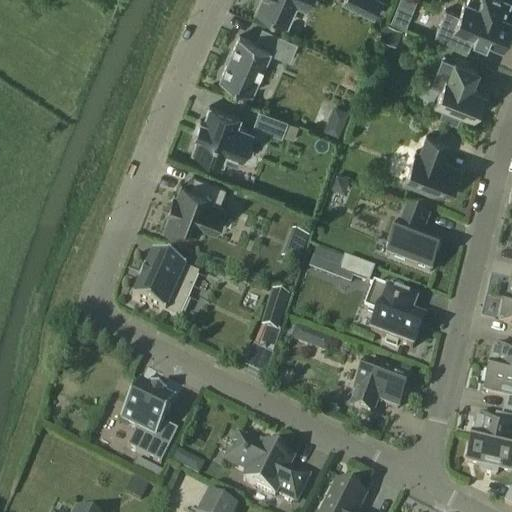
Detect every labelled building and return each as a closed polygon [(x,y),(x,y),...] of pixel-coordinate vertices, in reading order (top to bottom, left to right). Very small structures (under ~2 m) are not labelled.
[(261,0),(257,11),(286,24),(295,3),(306,8),(309,0),(261,0)] [(373,17),(381,1),(378,0),(345,0),(344,3),(373,17)] [(434,37),(468,50),(473,38),(485,43),(486,40),(501,46),(511,21),(502,17),(508,2),(503,0),(479,0),(477,7),(464,2),(458,16),(445,11),(434,37)] [(391,21),(401,25),(405,16),(395,12),(391,21)] [(402,31),(388,25),(384,35),(398,41),(402,31)] [(239,37),(220,80),(250,95),(269,51),(288,60),(295,44),(262,30),(256,44),(239,37)] [(459,114),(472,120),(476,111),(479,113),(485,99),(481,97),(483,94),(470,89),(477,71),(455,62),(453,65),(442,60),(433,85),(442,88),(435,105),(444,109),(441,117),(456,123),(459,114)] [(334,105),(323,130),(338,136),(349,111),(334,105)] [(209,107),(204,122),(200,121),(195,134),(199,135),(193,150),(222,161),(225,153),(241,159),(251,132),(235,126),(239,118),(209,107)] [(259,111),(253,126),(281,137),(287,122),(259,111)] [(455,187),(460,173),(457,172),(459,168),(441,162),(447,145),(426,137),(420,153),(416,152),(404,182),(447,199),(452,186),(455,187)] [(219,207),(226,189),(195,177),(190,190),(181,186),(177,198),(174,197),(168,214),(170,214),(164,229),(168,231),(167,233),(181,239),(182,236),(195,241),(200,227),(215,232),(224,209),(219,207)] [(395,227),(390,241),(393,242),(387,257),(430,273),(442,243),(422,235),(427,221),(406,212),(400,227),(399,226),(398,228),(395,227)] [(290,242),(303,247),(307,238),(294,233),(290,242)] [(198,276),(185,270),(152,256),(145,273),(144,273),(139,284),(140,284),(132,301),(165,316),(178,322),(181,315),(185,317),(190,304),(186,303),(198,276)] [(338,274),(368,285),(374,270),(344,259),(338,274)] [(373,286),(364,311),(377,316),(370,334),(386,340),(385,343),(396,348),(397,345),(412,350),(423,321),(410,316),(415,302),(373,286)] [(262,328),(277,333),(288,299),(273,294),(262,328)] [(511,302),(508,302),(508,304),(505,303),(500,321),(503,322),(503,324),(511,326),(511,302)] [(331,342),(296,329),(291,342),(326,355),(331,342)] [(254,349),(244,370),(266,380),(276,359),(254,349)] [(511,352),(498,349),(496,356),(493,355),(489,370),(488,370),(488,371),(511,376),(511,352)] [(354,394),(356,395),(350,409),(372,417),(377,403),(397,410),(402,397),(405,398),(410,385),(408,384),(409,380),(366,364),(354,394)] [(511,376),(488,371),(483,394),(511,401),(509,413),(511,413),(511,376)] [(136,431),(127,450),(160,467),(177,434),(163,426),(175,404),(162,397),(163,397),(164,396),(151,389),(150,391),(152,391),(151,392),(139,385),(120,423),(136,431)] [(471,440),(471,441),(511,450),(511,413),(509,413),(506,425),(481,419),(479,426),(476,425),(472,440),(471,440)] [(276,495),(295,504),(308,479),(289,470),(292,463),(261,447),(259,450),(238,439),(225,464),(247,475),(243,482),(274,498),(276,495)] [(511,450),(471,441),(465,464),(481,468),(480,473),(495,477),(497,471),(511,474),(511,450)] [(176,452),(170,463),(179,468),(185,456),(176,452)] [(163,473),(137,461),(132,470),(158,483),(163,473)] [(126,494),(140,501),(147,487),(133,480),(126,494)] [(358,511),(365,500),(336,485),(322,511),(358,511)] [(235,511),(237,510),(208,495),(199,511),(235,511)]
